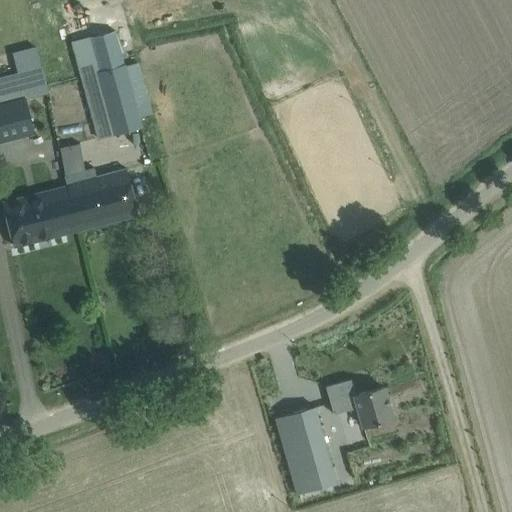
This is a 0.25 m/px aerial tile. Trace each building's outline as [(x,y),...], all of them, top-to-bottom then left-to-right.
[(138,62),(126,66),(124,67),(115,31),(89,38),(94,58),(98,74),(97,74),(114,135),(143,128),(137,105),(149,102),(138,62)] [(18,73),(0,77),(0,142),(34,134),(25,98),(48,92),(41,67),(18,73)] [(94,167),(66,174),(69,185),(80,228),(137,214),(132,194),(125,170),(99,177),(96,177),(94,167)] [(69,185),(2,202),(9,226),(14,246),(80,228),(69,185)] [(351,379),(325,386),(333,414),(358,407),(363,426),(392,418),(383,387),(355,395),(351,379)] [(314,406),(274,417),(296,494),(336,483),(314,406)] [(348,504),(350,511),(382,511),(378,496),(348,504)]
